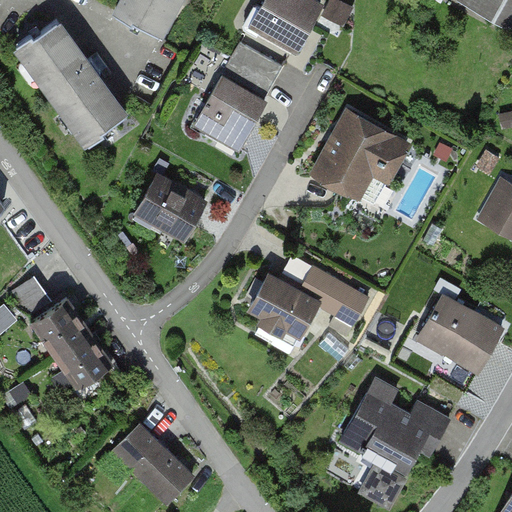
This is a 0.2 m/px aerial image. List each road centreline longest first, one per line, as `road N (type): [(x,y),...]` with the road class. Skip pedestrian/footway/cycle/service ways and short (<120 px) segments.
road 1 (residential): [(133,328),(202,278),(241,226),(318,77)]
road 2 (residential): [(0,143),(133,328)]
road 3 (residential): [(133,328),(265,511)]
road 4 (residential): [(437,511),(511,401)]
